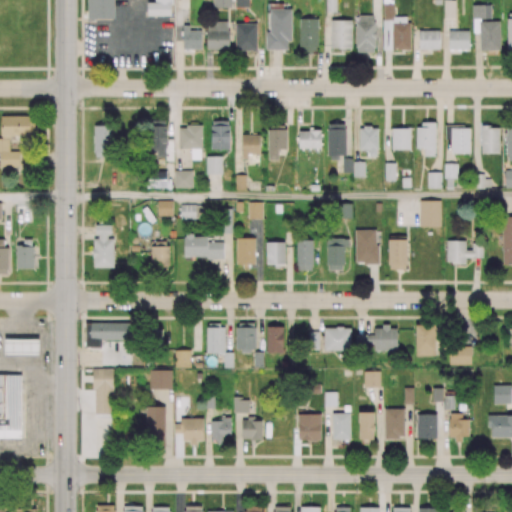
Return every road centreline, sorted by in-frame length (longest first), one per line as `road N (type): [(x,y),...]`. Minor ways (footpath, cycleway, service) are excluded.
road 1 (tertiary): [(66,0),(66,474)]
road 2 (residential): [(511,299),(66,300)]
road 3 (residential): [(511,87),(66,88)]
road 4 (tertiary): [(511,474),(66,474)]
